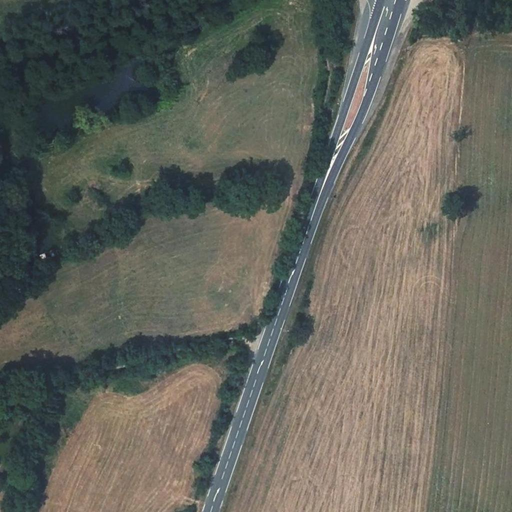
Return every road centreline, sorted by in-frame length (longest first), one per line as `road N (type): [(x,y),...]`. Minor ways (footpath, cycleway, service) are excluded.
road 1 (primary): [(312,213),(211,511)]
road 2 (primary): [(380,5),(312,213)]
road 3 (unknown): [(275,323),(80,363)]
road 4 (primary): [(312,213),(373,84)]
